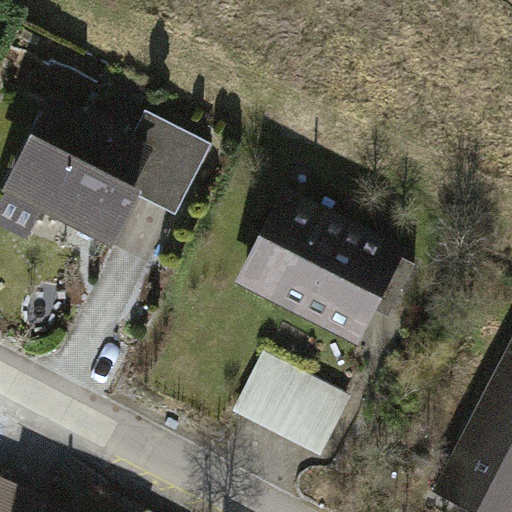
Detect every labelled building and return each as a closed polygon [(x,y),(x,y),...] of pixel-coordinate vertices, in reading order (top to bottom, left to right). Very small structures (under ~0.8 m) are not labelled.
[(142,137),(35,86),(0,159),(0,195),(110,248),(137,191),(185,213),(218,142),(155,110),(142,137)] [(405,252),(281,190),(233,285),(357,347),(405,252)] [(511,511),(511,325),(434,486),(491,511),(511,511)] [(348,395),(257,352),(229,410),(320,453),(348,395)] [(47,511),(0,493),(0,511),(47,511)]
